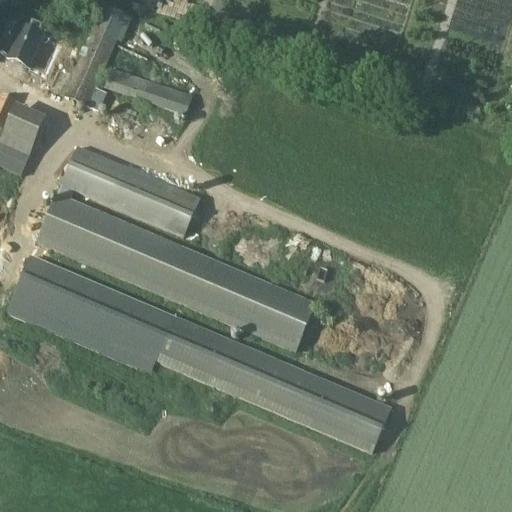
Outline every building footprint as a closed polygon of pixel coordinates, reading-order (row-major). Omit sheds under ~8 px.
[(104,9),(94,32),(117,42),(121,44),(131,22),(104,9)] [(26,72),(41,39),(10,25),(0,46),(0,55),(9,60),(7,63),(26,72)] [(94,32),(63,100),(86,110),(94,92),(117,42),(94,32)] [(111,71),(104,91),(165,111),(172,92),(111,71)] [(94,92),(86,110),(98,115),(106,97),(94,92)] [(0,132),(4,134),(15,108),(17,104),(0,98),(0,132)] [(77,150),(60,190),(73,195),(184,243),(201,202),(77,150)] [(73,195),(60,190),(36,245),(295,354),(315,308),(69,204),(73,195)] [(31,260),(12,305),(157,366),(176,322),(31,260)] [(176,322),(157,366),(371,457),(390,412),(176,322)]
